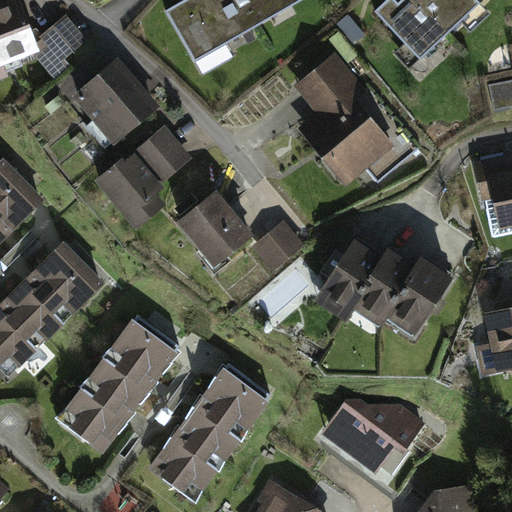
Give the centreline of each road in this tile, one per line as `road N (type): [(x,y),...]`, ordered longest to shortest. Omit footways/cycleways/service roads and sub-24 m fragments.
road 1 (residential): [(71,0),(185,101),(259,185)]
road 2 (unknown): [(380,233),(443,184),(511,153)]
